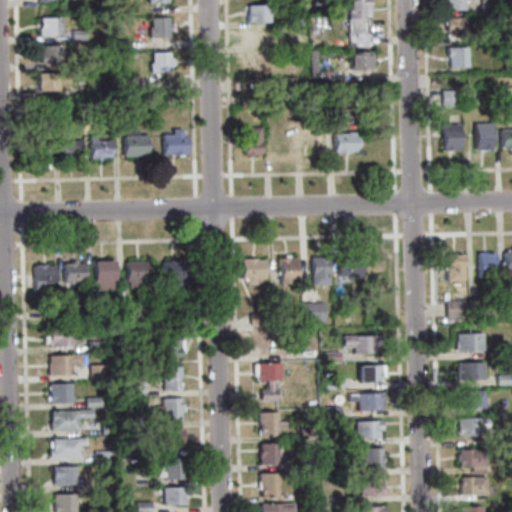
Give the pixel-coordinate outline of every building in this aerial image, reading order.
[(365,0),(366,44),(346,45),(345,0),(365,0)] [(461,0),(461,9),(442,10),(442,0),(461,0)] [(491,0),(491,14),(479,14),(478,0),(491,0)] [(245,22),(244,6),(266,5),(266,21),(245,22)] [(146,37),(145,27),(148,27),(148,17),(165,16),(165,22),(168,22),(168,30),(165,30),(166,36),(146,37)] [(287,16),(299,16),(299,25),(286,25),(287,16)] [(442,17),(463,17),(463,28),(468,28),(469,36),(445,36),(445,30),(443,31),(442,17)] [(38,34),(38,19),(59,18),(59,34),(38,34)] [(270,46),(270,28),(246,28),(246,46),(270,46)] [(69,30),(83,30),(83,40),(70,40),(69,30)] [(478,31),(493,31),(493,42),(478,42),(478,31)] [(111,50),(110,40),(126,40),(126,50),(111,50)] [(59,45),(60,62),(38,62),(38,46),(59,45)] [(465,47),(465,66),(446,66),(446,59),(444,59),(444,47),(465,47)] [(347,68),(347,51),(368,51),(368,67),(347,68)] [(147,71),(147,62),(149,62),(149,52),(166,52),(166,57),(169,57),(169,64),(166,64),(166,71),(147,71)] [(273,53),(246,53),(246,70),(273,70),(273,53)] [(84,57),(84,67),(70,68),(69,58),(84,57)] [(124,75),(112,75),(112,65),(123,65),(124,75)] [(55,90),(36,91),(35,73),(55,72),(55,90)] [(291,77),(307,77),(306,88),(290,88),(291,77)] [(439,89),(452,89),(452,104),(439,104),(439,89)] [(470,103),(460,103),(459,89),(470,89),(470,103)] [(175,104),(161,110),(157,99),(171,93),(175,104)] [(238,93),(252,93),(252,106),(239,107),(238,93)] [(111,114),(110,101),(121,101),(121,114),(111,114)] [(439,123),(456,122),(457,149),(440,149),(439,123)] [(471,122),(488,122),(489,148),(472,149),(471,122)] [(240,127),(258,126),(259,153),(241,154),(240,127)] [(159,134),(169,133),(169,128),(179,128),(179,134),(183,133),(183,153),(160,154),(159,134)] [(498,129),(511,128),(511,146),(499,147),(498,129)] [(120,155),(120,135),(123,135),(123,129),(134,129),(134,135),(143,134),(143,154),(120,155)] [(331,151),(330,132),(353,132),(354,150),(331,151)] [(87,135),(92,135),(93,140),(108,140),(109,157),(88,157),(87,135)] [(57,157),(57,140),(78,139),(79,157),(57,157)] [(474,252),(492,251),(492,278),(475,278),(474,252)] [(501,252),(511,251),(511,271),(501,271),(501,252)] [(443,254),(460,253),(461,280),(444,280),(443,254)] [(364,255),(382,254),(382,281),(365,281),(364,255)] [(243,283),(252,283),(252,277),(261,277),(261,258),(253,258),(253,257),(238,257),(238,259),(237,259),(238,277),(242,277),(243,283)] [(276,257),(293,257),(294,283),(276,284),(276,257)] [(308,257),(325,257),(326,283),(309,284),(308,257)] [(89,260),(109,259),(110,289),(90,290),(89,260)] [(122,260),(124,260),(124,259),(138,259),(138,260),(146,260),(146,281),(139,281),(139,287),(125,287),(125,280),(122,280),(122,260)] [(160,281),(160,261),(167,260),(167,259),(178,259),(178,261),(183,261),(184,279),(179,279),(179,286),(169,287),(169,281),(160,281)] [(61,263),(61,262),(68,262),(68,260),(74,260),(74,262),(82,262),(82,281),(68,281),(68,282),(61,282),(61,263)] [(32,291),(42,291),(41,282),(53,282),(52,264),(45,264),(45,263),(32,264),(32,265),(31,265),(32,291)] [(335,282),(349,281),(349,276),(358,276),(358,264),(333,264),(334,276),(335,276),(335,282)] [(499,312),(511,312),(511,295),(498,295),(499,312)] [(443,317),(442,299),(460,299),(461,317),(443,317)] [(480,314),(466,314),(466,299),(480,299),(480,314)] [(115,301),(127,301),(128,318),(115,318),(115,301)] [(298,302),(321,302),(321,321),(298,321),(298,302)] [(86,318),(96,318),(96,303),(86,304),(86,318)] [(264,324),(264,312),(247,313),(247,323),(252,323),(252,324),(264,324)] [(42,342),(42,335),(45,335),(44,333),(46,333),(46,330),(49,330),(49,328),(51,328),(50,327),(71,327),(71,345),(49,346),(48,342),(42,342)] [(452,351),(480,350),(480,331),(453,332),(453,341),(451,341),(452,351)] [(340,346),(350,346),(350,353),(373,352),(373,344),(377,344),(376,334),(350,335),(350,334),(339,335),(340,346)] [(155,357),(178,357),(178,356),(180,356),(180,352),(182,352),(182,339),(154,339),(155,357)] [(101,351),(101,340),(86,341),(86,351),(101,351)] [(491,356),(508,355),(508,341),(490,342),(491,356)] [(337,362),(337,351),(321,351),(321,362),(337,362)] [(50,375),(50,354),(79,354),(79,364),(68,364),(69,374),(50,375)] [(454,380),(454,373),(452,373),(452,366),(454,366),(454,361),(480,361),(481,379),(454,380)] [(252,380),(252,375),(250,375),(250,363),(276,362),(277,379),(271,379),(264,379),(252,380)] [(87,379),(102,379),(102,364),(87,364),(87,379)] [(354,364),(377,364),(381,364),(382,376),(378,376),(378,377),(379,377),(379,381),(378,381),(378,382),(355,382),(354,364)] [(160,390),(178,389),(178,377),(179,377),(179,365),(158,366),(158,375),(160,375),(160,390)] [(493,374),(494,384),(510,384),(509,373),(493,374)] [(339,389),(339,378),(321,379),(321,389),(339,389)] [(142,396),(141,379),(122,380),(123,396),(142,396)] [(257,388),(257,400),(274,399),(274,388),(271,388),(271,379),(264,379),(264,388),(257,388)] [(47,402),(46,389),(47,389),(47,382),(69,382),(69,402),(47,402)] [(452,407),(481,407),(480,389),(451,389),(452,407)] [(344,402),(344,392),(377,391),(377,392),(380,392),(381,402),(378,403),(378,409),(354,410),(354,401),(344,402)] [(83,398),(84,398),(84,397),(98,396),(98,407),(83,407),(83,398)] [(161,420),(179,420),(178,410),(182,410),(182,405),(180,405),(179,397),(160,397),(161,420)] [(338,417),(337,405),(322,406),(322,417),(338,417)] [(48,430),(47,421),(48,421),(48,410),(75,409),(89,408),(89,417),(76,417),(76,429),(48,430)] [(257,435),(257,434),(256,434),(256,422),(255,422),(255,412),(274,411),(274,421),(282,420),(282,428),(274,428),(275,435),(257,435)] [(454,435),(453,423),(454,423),(454,417),(479,416),(479,418),(485,418),(485,426),(480,426),(480,434),(454,435)] [(352,438),(372,437),(372,439),(377,439),(377,431),(375,431),(375,429),(379,429),(378,419),(351,420),(352,438)] [(99,434),(99,423),(114,423),(115,433),(99,434)] [(159,450),(177,449),(177,443),(180,443),(180,427),(158,428),(159,450)] [(297,439),(312,438),(311,427),(297,427),(297,439)] [(492,444),(491,433),(507,432),(507,443),(492,444)] [(340,434),(340,443),(326,443),(326,437),(327,437),(327,435),(340,434)] [(46,458),(46,449),(49,449),(49,447),(47,447),(47,441),(49,441),(49,437),(83,436),(83,444),(77,445),(77,457),(46,458)] [(257,463),(257,457),(255,457),(255,442),(274,442),(275,463),(257,463)] [(379,446),(379,452),(380,452),(380,462),(379,462),(379,468),(360,468),(359,446),(379,446)] [(456,466),(456,459),(453,459),(453,454),(455,454),(455,448),(482,447),(482,465),(481,465),(481,472),(468,473),(468,466),(456,466)] [(92,450),(109,450),(110,461),(92,461),(92,450)] [(163,480),(162,476),(156,477),(155,466),(162,466),(162,465),(160,465),(160,461),(162,461),(161,457),(179,457),(180,463),(181,463),(181,473),(180,473),(180,479),(163,480)] [(295,469),(295,457),(314,457),(314,469),(295,469)] [(494,471),(494,461),(510,461),(510,471),(494,471)] [(50,484),(50,465),(74,464),(74,483),(50,484)] [(257,496),(257,484),(256,484),(256,472),(276,472),(276,481),(275,481),(275,495),(257,496)] [(456,495),(491,493),(491,485),(485,485),(484,473),(461,474),(461,475),(456,476),(456,495)] [(380,494),(380,476),(356,477),(357,494),(380,494)] [(182,503),(182,498),(183,498),(183,491),(182,491),(182,485),(159,486),(160,504),(182,503)] [(50,511),(50,493),(73,492),(73,511),(50,511)] [(149,511),(149,501),(133,501),(133,511),(149,511)] [(256,511),(256,503),(290,502),(290,511),(256,511)]
